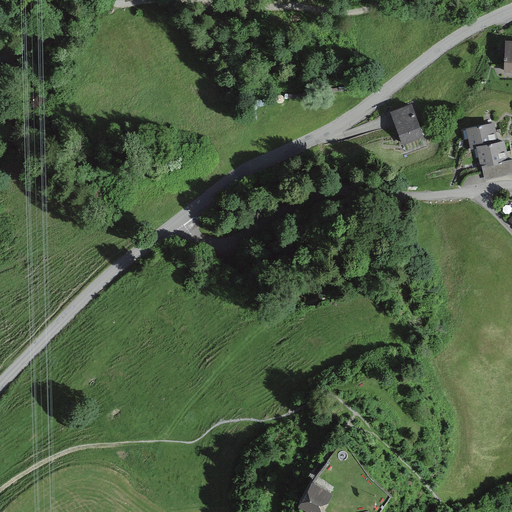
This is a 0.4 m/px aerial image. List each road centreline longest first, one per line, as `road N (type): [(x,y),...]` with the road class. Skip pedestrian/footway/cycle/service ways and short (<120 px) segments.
road 1 (trunk): [(294,0),(367,178),(511,476)]
road 2 (unclassified): [(177,223),(235,178),(362,108),(433,53),(511,9)]
road 3 (residential): [(177,223),(188,238),(220,249),(328,208),(469,192)]
road 4 (residential): [(0,384),(126,259),(177,223)]
road 5 (track): [(0,490),(62,452),(118,444)]
